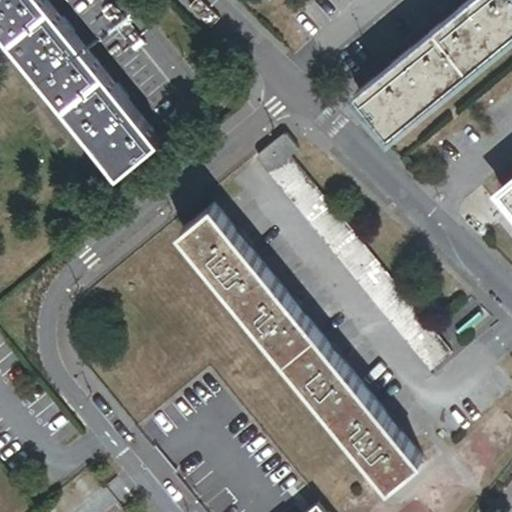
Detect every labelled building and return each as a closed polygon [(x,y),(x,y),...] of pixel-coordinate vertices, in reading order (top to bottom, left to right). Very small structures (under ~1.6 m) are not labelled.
[(49,0),(0,0),(0,24),(120,171),(161,137),(49,0)] [(511,32),(511,0),(467,0),(357,90),(390,131),(511,32)] [(301,149),(288,135),(284,134),(261,155),(260,159),(271,173),(292,157),(301,149)] [(292,157),(271,173),(431,370),(451,353),(292,157)] [(511,202),(511,181),(501,190),(511,202)] [(390,483),(422,457),(215,203),(183,229),(380,470),(390,483)]
